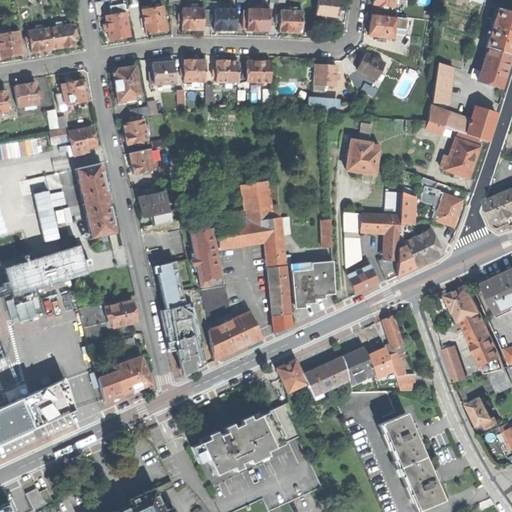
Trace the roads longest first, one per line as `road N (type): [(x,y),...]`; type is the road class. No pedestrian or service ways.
road 1 (residential): [(168,398),(92,57)]
road 2 (residential): [(358,0),(354,36),(345,45),(180,44),(92,57)]
road 3 (secondary): [(168,398),(410,286)]
road 4 (residential): [(493,486),(464,436),(410,286)]
road 5 (secondary): [(0,477),(168,398)]
road 6 (residential): [(459,263),(511,104)]
